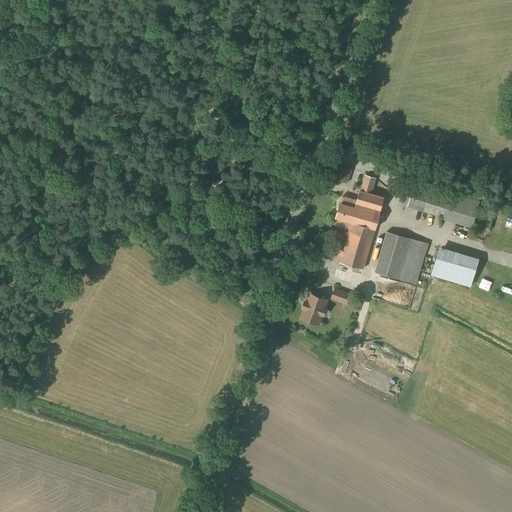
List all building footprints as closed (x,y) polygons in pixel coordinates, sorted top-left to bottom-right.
[(371,194),(375,178),(365,175),(361,191),(360,190),(357,200),(342,196),(340,203),(336,217),(334,224),(350,228),(343,251),(336,248),(332,259),(340,262),(363,269),(371,242),(375,229),(380,214),(379,214),(384,197),(371,194)] [(443,217),(451,192),(416,181),(408,206),(443,217)] [(416,284),(427,244),(393,234),(386,232),(374,272),(381,274),(416,284)] [(470,287),(479,258),(439,246),(430,275),(470,287)] [(347,305),(351,294),(334,288),(330,299),(347,305)] [(323,308),(325,301),(310,296),(307,302),(305,302),(303,308),(305,308),(302,317),(318,322),(320,314),(322,315),(325,309),(323,308)] [(363,363),(356,377),(379,388),(386,375),(363,363)]
